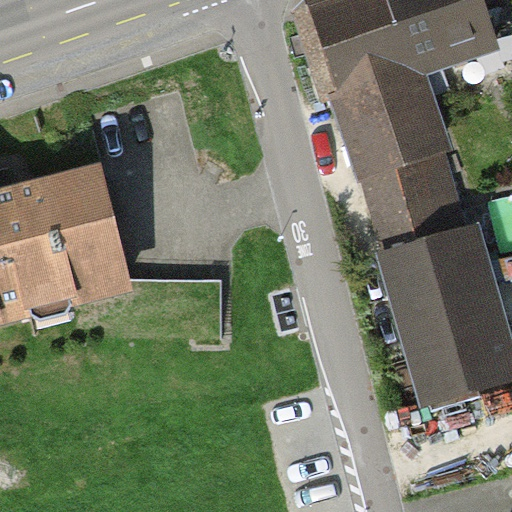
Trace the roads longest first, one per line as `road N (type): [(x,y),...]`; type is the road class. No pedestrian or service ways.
road 1 (residential): [(253,0),(383,511)]
road 2 (primary): [(119,0),(0,40)]
